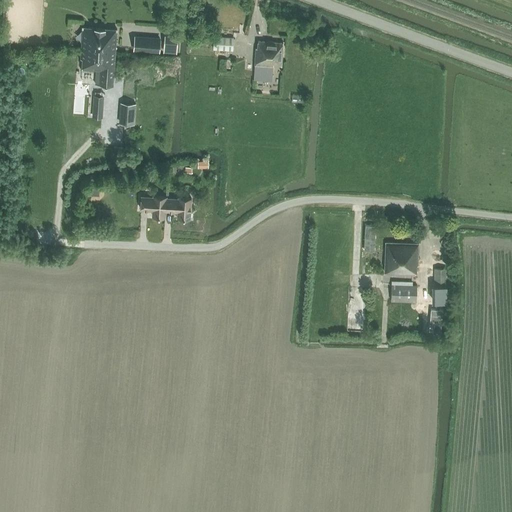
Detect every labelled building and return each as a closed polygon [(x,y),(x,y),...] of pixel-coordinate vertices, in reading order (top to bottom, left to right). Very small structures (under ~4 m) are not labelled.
[(113,85),(115,50),(117,30),(117,29),(83,27),(83,28),(81,58),(83,58),(82,69),(101,70),(100,84),(95,84),(113,85)] [(166,36),(165,52),(178,53),(179,37),(166,36)] [(214,36),(213,49),(233,50),(234,37),(214,36)] [(159,52),(160,39),(135,37),(134,50),(159,52)] [(282,66),(284,42),(259,41),(259,48),(257,47),(254,80),(272,81),(273,65),(282,66)] [(219,66),(229,66),(230,57),(219,56),(219,66)] [(301,90),(290,90),(291,101),(301,100),(301,90)] [(120,123),(134,124),(136,104),(122,103),(120,123)] [(200,196),(192,196),(192,205),(208,206),(208,193),(200,192),(200,196)] [(153,210),(152,216),(165,217),(166,211),(165,211),(166,198),(166,197),(153,196),(153,197),(141,196),(141,209),(153,210)] [(165,211),(166,211),(178,211),(177,217),(190,218),(191,198),(178,197),(178,198),(166,198),(165,211)] [(386,271),(414,272),(416,273),(416,265),(419,265),(420,243),(387,242),(386,271)] [(373,265),(360,265),(360,278),(372,278),(373,265)] [(435,268),(435,285),(446,285),(452,285),(453,285),(453,268),(435,268)] [(416,285),(392,284),(392,300),(416,301),(416,285)] [(361,311),(362,288),(349,288),(348,324),(358,324),(358,311),(361,311)]
